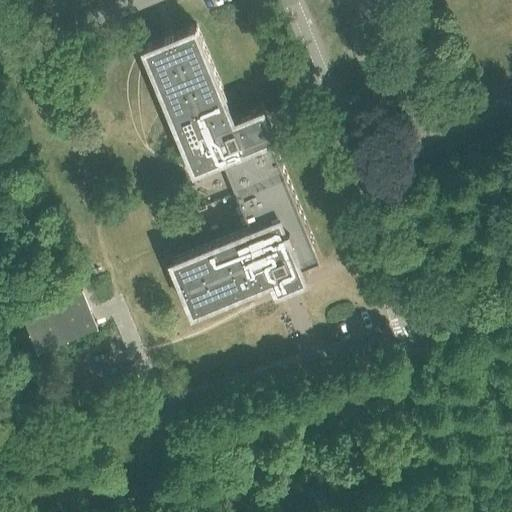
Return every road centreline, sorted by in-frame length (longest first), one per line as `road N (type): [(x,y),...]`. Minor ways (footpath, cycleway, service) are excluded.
road 1 (residential): [(0,441),(91,433),(413,330)]
road 2 (residential): [(289,0),(408,286),(413,330)]
road 3 (residential): [(413,330),(445,371),(467,431),(469,511)]
road 4 (residential): [(0,61),(149,0)]
